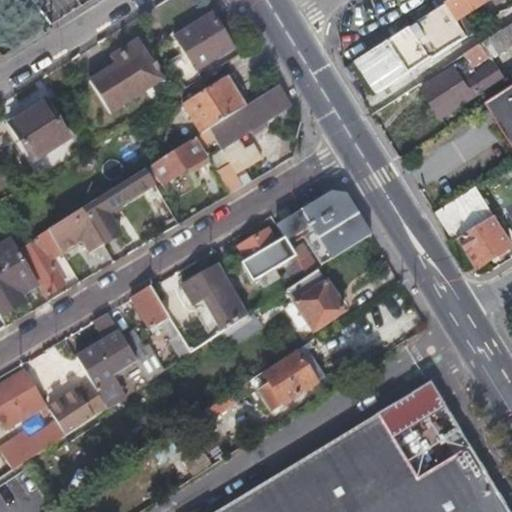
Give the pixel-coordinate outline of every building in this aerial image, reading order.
[(451,0),(445,4),(467,38),(474,34),(463,17),(489,0),(494,6),(502,0),(451,0)] [(445,4),(357,61),(378,93),(410,72),(412,74),(467,38),(445,4)] [(173,40),(183,56),(193,73),(195,72),(229,50),(209,18),(173,40)] [(495,35),(474,48),(465,54),(474,68),(511,43),(511,42),(504,29),(495,35)] [(123,61),(115,66),(83,86),(101,117),(159,81),(153,72),(157,69),(154,62),(149,65),(135,43),(118,53),(123,61)] [(110,58),(115,66),(123,61),(118,53),(110,58)] [(167,66),(183,92),(200,80),(195,72),(193,73),(183,56),(167,66)] [(474,98),(455,70),(424,90),(442,119),(474,98)] [(206,131),(242,109),(223,80),(180,106),(198,136),(206,131)] [(511,84),(483,104),(511,147),(511,84)] [(288,108),(276,88),(242,109),(206,131),(212,142),(218,152),(288,108)] [(65,140),(43,105),(7,127),(30,163),(65,140)] [(201,149),(212,142),(206,131),(198,136),(163,158),(147,168),(159,187),(203,160),(194,147),(197,144),(201,149)] [(224,163),(233,178),(257,161),(249,148),(224,163)] [(105,216),(151,187),(142,171),(78,211),(101,248),(118,238),(105,216)] [(511,236),(480,184),(438,209),(477,267),(511,246),(511,236)] [(323,265),(368,237),(344,196),(327,195),(315,202),(273,227),(283,243),(308,228),(326,256),(320,260),(323,265)] [(88,259),(102,250),(101,248),(78,211),(44,233),(60,258),(76,247),(79,245),(84,252),(88,259)] [(284,263),(264,232),(235,249),(260,289),(275,281),(270,273),(284,263)] [(48,266),(60,258),(44,233),(33,240),(34,242),(19,252),(45,297),(62,288),(48,266)] [(14,251),(9,241),(0,247),(0,318),(20,305),(19,302),(16,296),(34,284),(14,251)] [(304,276),(315,270),(300,246),(289,252),(304,276)] [(245,317),(215,267),(180,287),(191,304),(203,299),(223,331),(245,317)] [(306,278),(283,292),(309,332),(340,312),(314,272),(306,278)] [(19,302),(37,289),(34,284),(16,296),(19,302)] [(166,320),(148,289),(147,287),(127,299),(129,302),(150,334),(157,331),(154,327),(159,324),(166,320)] [(104,342),(74,361),(104,411),(123,398),(110,376),(133,362),(119,340),(105,316),(93,323),(104,342)] [(166,320),(159,324),(172,341),(167,343),(180,360),(188,355),(166,320)] [(133,332),(119,340),(133,362),(146,383),(163,372),(149,350),(145,351),(133,332)] [(311,349),(308,344),(292,354),(312,383),(322,377),(307,353),(311,349)] [(312,383),(292,354),(260,375),(265,384),(255,391),(270,415),(314,385),(312,383)] [(45,417),(21,376),(0,387),(0,428),(2,432),(36,412),(41,419),(45,417)] [(506,511),(498,498),(485,477),(461,438),(434,393),(428,383),(214,511),(506,511)] [(74,394),(45,412),(49,417),(61,439),(90,420),(74,394)] [(228,396),(201,414),(207,423),(234,405),(228,396)] [(61,439),(49,417),(0,448),(0,460),(8,474),(23,464),(40,453),(61,439)]
